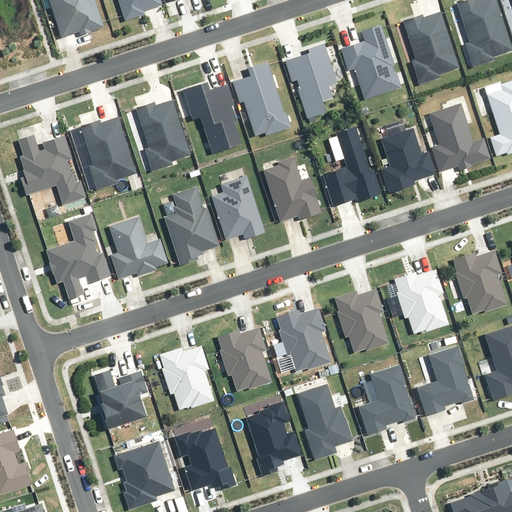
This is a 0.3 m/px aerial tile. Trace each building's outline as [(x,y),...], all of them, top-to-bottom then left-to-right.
[(45,0),(57,38),(76,32),(77,36),(102,28),(93,0),(45,0)] [(110,0),(118,25),(165,11),(161,0),(110,0)] [(473,0),(465,0),(455,3),(467,42),(462,43),(470,66),(491,59),(490,56),(509,50),(493,0),(476,0),(473,1),(473,0)] [(416,14),(400,19),(413,60),(409,61),(416,84),(438,77),(436,73),(455,67),(437,13),(418,19),(416,14)] [(401,72),(394,75),(390,63),(397,61),(390,38),(383,41),(377,24),(361,30),(365,40),(339,49),(352,87),(357,85),(362,99),(398,87),(397,85),(404,82),(401,72)] [(343,78),(332,45),(324,48),(322,42),(303,48),(305,53),(283,60),(303,119),(325,111),(321,99),(338,93),(336,80),(343,78)] [(287,128),(265,61),(245,68),(248,77),(230,82),(243,122),(247,120),(252,135),(261,132),(263,135),(287,128)] [(511,79),(481,89),(494,131),(484,134),(492,160),(493,162),(511,155),(511,79)] [(180,89),(182,94),(177,95),(184,118),(189,116),(190,119),(198,116),(209,154),(240,144),(229,109),(236,106),(229,84),(207,91),(204,82),(180,89)] [(169,97),(129,109),(149,171),(173,164),(171,159),(187,154),(169,97)] [(459,103),(423,114),(431,143),(426,144),(435,176),(450,171),(451,174),(490,162),(482,135),(470,139),(459,103)] [(136,175),(117,114),(76,127),(88,166),(82,168),(89,190),(136,175)] [(435,176),(426,144),(423,145),(417,124),(374,137),(382,164),(373,167),(383,197),(416,186),(415,182),(435,176)] [(379,196),(357,125),(332,132),(343,167),(330,171),(339,202),(353,198),(355,203),(379,196)] [(23,180),(27,193),(58,183),(63,202),(81,196),(63,137),(44,143),(46,152),(37,155),(32,138),(21,141),(26,156),(22,157),(28,178),(23,180)] [(319,212),(309,177),(298,180),(292,158),(276,163),(277,166),(262,171),(277,221),(295,216),(296,219),(319,212)] [(262,231),(244,177),(219,185),(221,193),(210,196),(224,240),(239,235),(240,238),(262,231)] [(57,281),(65,278),(71,296),(82,293),(76,277),(88,273),(90,279),(108,273),(102,254),(96,256),(90,240),(92,239),(89,230),(95,228),(91,215),(70,222),(76,241),(49,251),(53,264),(57,263),(58,268),(53,269),(57,281)] [(464,297),(469,313),(483,309),(483,311),(505,304),(497,278),(500,277),(492,251),(476,256),(474,252),(450,259),(455,274),(453,274),(460,298),(464,297)] [(406,316),(411,333),(423,330),(423,331),(445,324),(437,297),(441,296),(434,272),(417,277),(416,270),(391,278),(396,292),(394,293),(402,318),(406,316)] [(346,335),(351,352),(363,348),(364,349),(386,343),(378,316),(382,315),(375,290),(358,295),(356,289),(332,296),(336,311),(335,311),(342,336),(346,335)] [(287,354),(292,370),(306,366),(306,367),(328,361),(320,335),(323,334),(315,308),(299,313),(298,308),(274,316),(278,330),(276,331),(284,355),(287,354)] [(229,374),(233,390),(247,386),(247,388),(269,381),(261,355),(264,354),(257,328),(240,333),(239,329),(215,336),(219,351),(218,351),(225,375),(229,374)] [(171,393),(175,409),(189,405),(189,406),(211,400),(203,374),(206,373),(199,347),(182,352),(181,347),(157,355),(161,369),(159,370),(167,394),(171,393)] [(97,400),(93,401),(102,429),(140,417),(133,396),(145,392),(138,370),(117,377),(119,380),(110,383),(106,369),(92,373),(97,390),(94,391),(97,400)] [(0,491),(31,482),(27,469),(30,468),(27,459),(19,461),(15,449),(21,447),(14,426),(0,430),(0,491)] [(477,493),(444,504),(446,511),(511,511),(511,490),(506,492),(502,480),(475,489),(477,493)] [(41,511),(38,503),(9,511),(41,511)]
